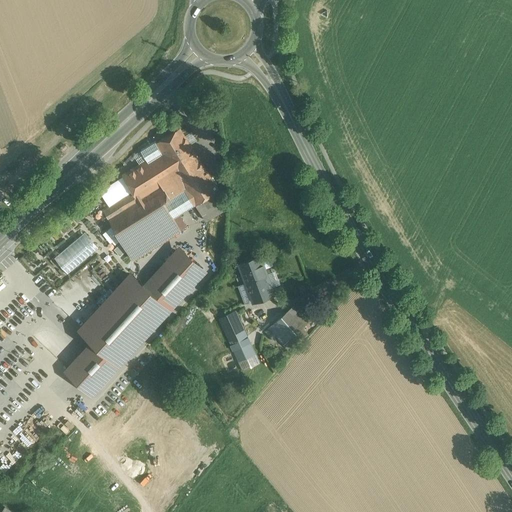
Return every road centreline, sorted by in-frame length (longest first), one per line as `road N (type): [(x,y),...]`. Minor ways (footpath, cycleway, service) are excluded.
road 1 (secondary): [(511,475),(369,261),(248,51)]
road 2 (primary): [(199,49),(0,239)]
